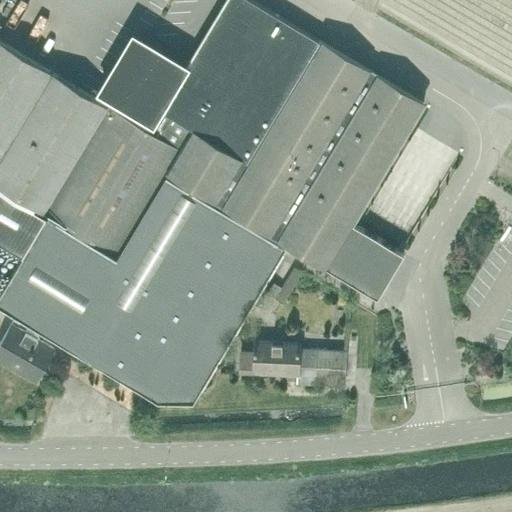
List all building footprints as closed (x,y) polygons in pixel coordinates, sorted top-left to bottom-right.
[(0,0),(0,240),(23,254),(0,292),(0,305),(158,400),(194,399),(287,244),(343,277),(377,298),(403,254),(369,233),(352,223),(424,104),(254,0),(225,0),(191,58),(170,46),(153,36),(150,35),(138,28),(135,32),(103,88),(116,96),(110,106),(97,98),(76,85),(53,72),(42,65),(0,39),(0,0)] [(284,302),(303,271),(294,266),(275,297),(284,302)] [(262,292),(254,305),(262,310),(270,297),(262,292)] [(0,358),(36,379),(56,347),(13,322),(0,343),(0,358)] [(300,346),(300,339),(255,338),(255,350),(239,349),(238,373),(297,375),(297,383),(345,384),(347,349),(300,346)]
